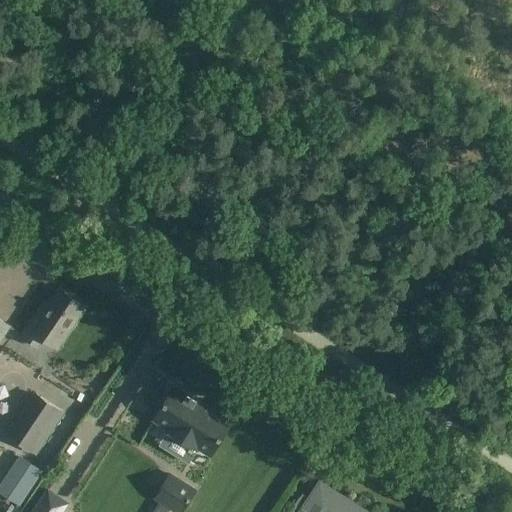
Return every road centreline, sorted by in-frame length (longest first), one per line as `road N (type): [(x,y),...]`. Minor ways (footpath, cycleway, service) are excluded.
road 1 (unknown): [(0,112),(375,296),(511,441)]
road 2 (tertiary): [(480,511),(0,202)]
